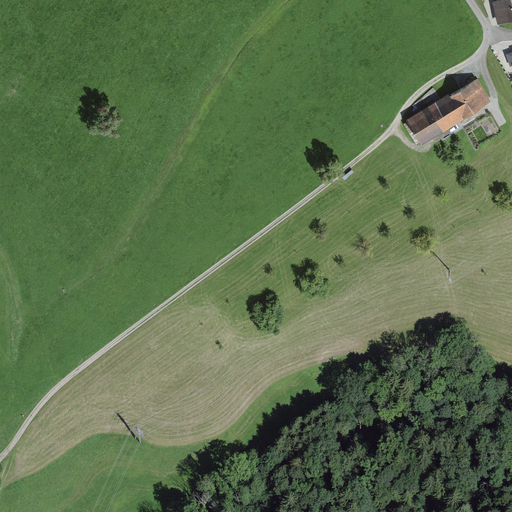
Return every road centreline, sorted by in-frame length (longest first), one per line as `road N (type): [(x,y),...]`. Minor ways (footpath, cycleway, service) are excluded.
road 1 (track): [(470,0),(489,36),(479,56),(423,90),(336,178),(73,373),(0,458)]
road 2 (track): [(393,128),(424,151),(497,108)]
